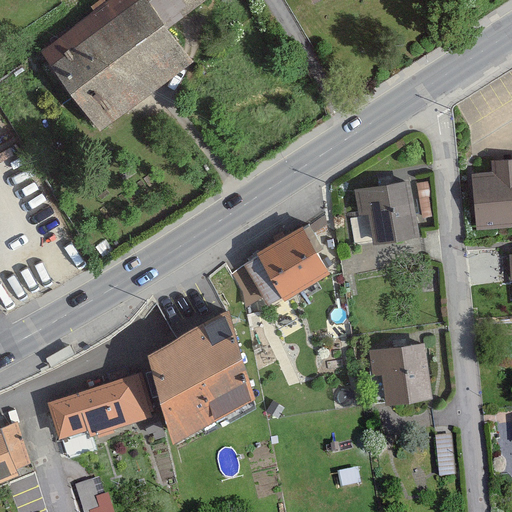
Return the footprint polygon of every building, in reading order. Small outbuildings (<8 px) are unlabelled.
[(113,0),(40,52),(100,137),(205,63),(177,24),(211,0),(113,0)] [(474,170),(480,229),(511,225),(511,155),(494,158),(495,168),(474,170)] [(361,191),(370,247),(429,237),(420,181),(361,191)] [(248,263),(270,305),(339,269),(317,227),(248,263)] [(158,351),(185,438),(270,399),(238,311),(180,340),(158,351)] [(386,348),(391,405),(438,401),(433,344),(386,348)] [(59,399),(71,440),(157,415),(144,373),(59,399)] [(0,429),(0,483),(37,469),(19,422),(0,429)] [(100,474),(79,485),(92,511),(109,511),(117,508),(100,474)]
